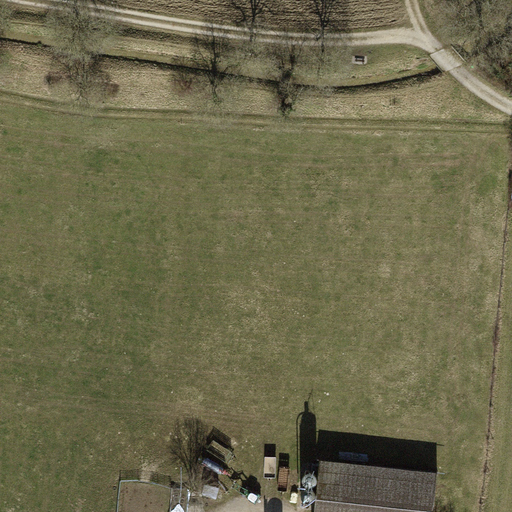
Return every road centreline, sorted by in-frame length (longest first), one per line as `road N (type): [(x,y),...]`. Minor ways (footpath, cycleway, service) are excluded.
road 1 (track): [(424,38),(280,37),(30,0)]
road 2 (track): [(511,92),(454,68),(424,38),(412,0)]
